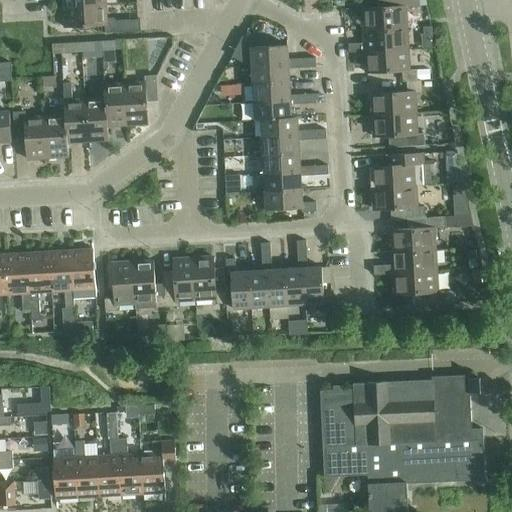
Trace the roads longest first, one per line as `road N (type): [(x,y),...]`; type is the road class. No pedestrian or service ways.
road 1 (residential): [(188,234),(320,225),(339,211),(334,54),(319,31),(252,0)]
road 2 (tertiary): [(511,214),(465,0)]
road 3 (residential): [(0,199),(92,192),(172,130)]
road 4 (residential): [(172,130),(241,0)]
